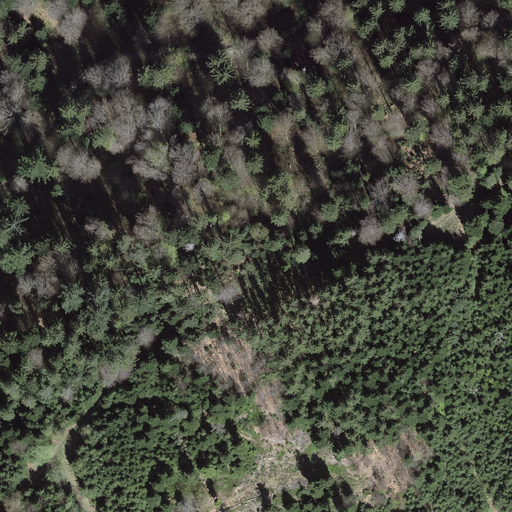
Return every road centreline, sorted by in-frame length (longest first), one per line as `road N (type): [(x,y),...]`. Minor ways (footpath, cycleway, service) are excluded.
road 1 (track): [(0,189),(23,167),(65,87),(101,59),(236,53),(344,0)]
road 2 (track): [(149,349),(0,507)]
